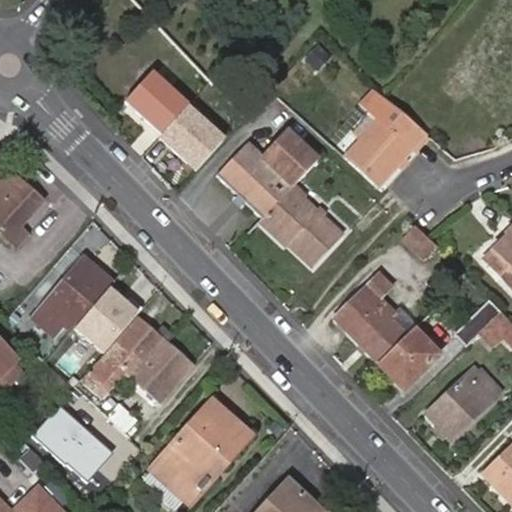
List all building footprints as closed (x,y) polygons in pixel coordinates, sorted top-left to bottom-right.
[(501,18),(455,69),(502,111),(511,99),(511,0),(503,0),(494,11),(501,18)] [(149,76),(123,105),(159,137),(185,108),(149,76)] [(185,111),(158,141),(194,173),(220,143),(185,111)] [(381,121),(344,159),(376,188),(425,134),(401,114),(389,127),(381,121)] [(215,176),(261,220),(290,189),(316,162),(287,134),(278,144),(274,140),(269,146),(273,149),(263,160),(246,144),(215,176)] [(0,234),(5,239),(14,228),(36,202),(0,169),(0,234)] [(261,220),(259,222),(284,247),(286,244),(310,267),(339,236),(290,189),(261,220)] [(401,238),(423,260),(435,248),(413,226),(401,238)] [(511,227),(504,235),(506,237),(482,259),(501,279),(508,271),(511,274),(511,227)] [(23,236),(14,228),(5,239),(13,246),(23,236)] [(82,261),(31,320),(50,337),(63,323),(71,331),(107,289),(110,286),(82,261)] [(511,289),(511,274),(508,271),(501,279),(511,289)] [(332,318),(375,362),(405,333),(388,316),(393,311),(379,296),(389,286),(377,273),(332,318)] [(138,315),(107,289),(71,331),(102,357),(136,317),(138,315)] [(478,332),(499,311),(486,298),(452,332),(465,345),(478,332)] [(495,349),(511,332),(511,324),(499,311),(478,332),(495,349)] [(160,403),(192,367),(136,317),(102,357),(80,381),(100,397),(123,371),(160,403)] [(405,333),(375,362),(402,389),(437,355),(427,345),(431,341),(413,325),(405,333)] [(0,377),(16,362),(0,344),(0,377)] [(450,439),(498,392),(472,365),(424,412),(450,439)] [(70,399),(108,437),(120,426),(82,387),(70,399)] [(189,503),(249,437),(211,403),(151,469),(189,503)] [(59,464),(88,433),(72,417),(43,449),(59,464)] [(511,440),(481,470),(511,502),(511,440)] [(320,511),(321,511),(289,482),(261,511),(320,511)] [(0,511),(57,511),(38,492),(16,511),(9,511),(0,502),(0,511)]
